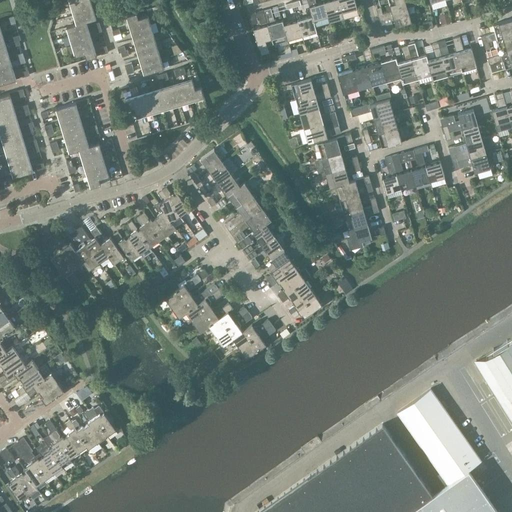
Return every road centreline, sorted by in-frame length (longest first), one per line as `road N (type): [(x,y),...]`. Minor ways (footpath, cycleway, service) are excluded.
road 1 (residential): [(288,321),(269,295),(259,302),(233,271),(223,257),(226,244),(175,165)]
road 2 (unclassified): [(175,165),(248,92),(253,75)]
